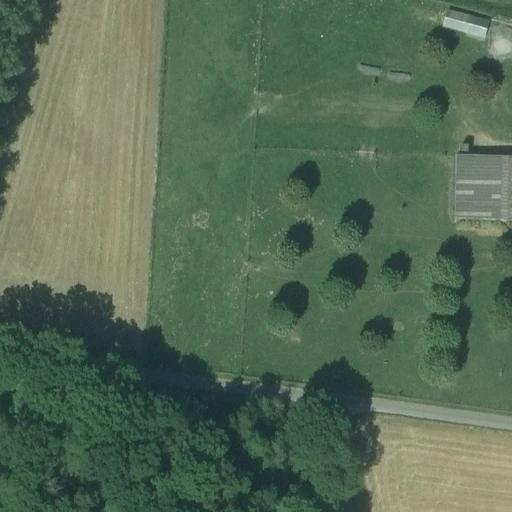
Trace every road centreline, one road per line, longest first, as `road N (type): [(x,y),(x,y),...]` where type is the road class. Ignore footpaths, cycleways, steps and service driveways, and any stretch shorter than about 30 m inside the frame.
road 1 (unclassified): [(331,400),(100,372),(0,345)]
road 2 (unclassified): [(511,425),(331,400)]
